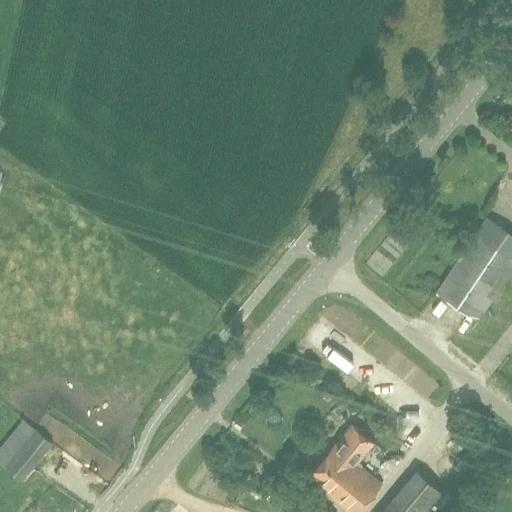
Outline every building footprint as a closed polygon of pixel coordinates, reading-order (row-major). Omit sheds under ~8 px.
[(475,232),(436,292),(478,320),(511,268),(511,233),(486,216),(476,232),(475,232)] [(307,475),(350,511),(356,511),(381,483),(356,462),(374,441),(352,423),(335,443),(334,443),(307,475)] [(22,481),(53,442),(35,428),(5,466),(22,481)] [(378,465),(390,449),(379,441),(367,457),(378,465)] [(458,471),(443,490),(416,468),(380,511),(446,511),(456,501),(454,499),(470,477),(469,475),(481,460),(467,449),(453,467),(458,471)] [(333,511),(315,496),(303,511),(333,511)]
